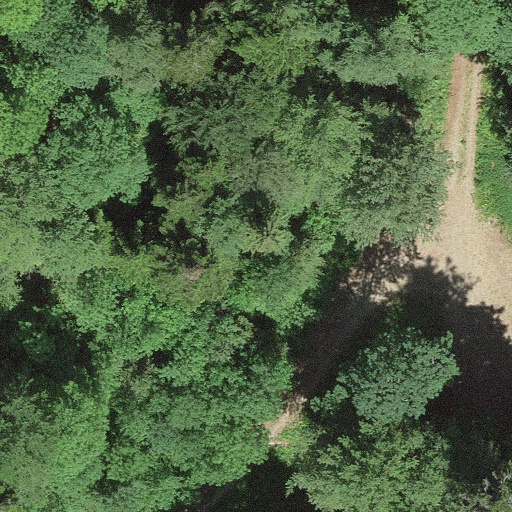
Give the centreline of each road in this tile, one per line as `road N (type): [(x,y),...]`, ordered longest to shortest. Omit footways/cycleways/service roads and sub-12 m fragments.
road 1 (track): [(452,511),(474,434),(454,200),(212,511)]
road 2 (track): [(454,200),(472,0)]
